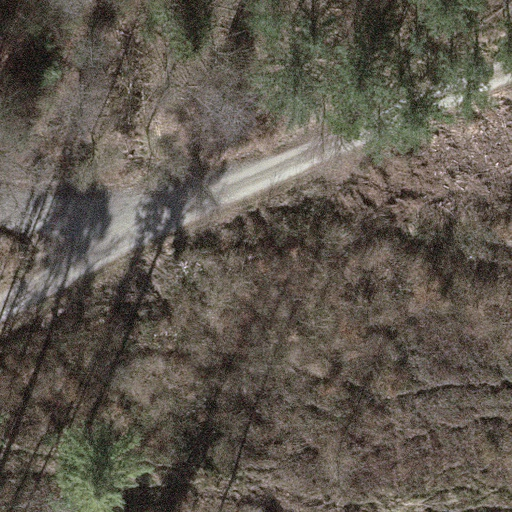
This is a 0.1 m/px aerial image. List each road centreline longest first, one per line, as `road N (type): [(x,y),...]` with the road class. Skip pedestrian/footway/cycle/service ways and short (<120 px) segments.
road 1 (track): [(0,205),(110,233),(511,74)]
road 2 (track): [(0,294),(110,233)]
